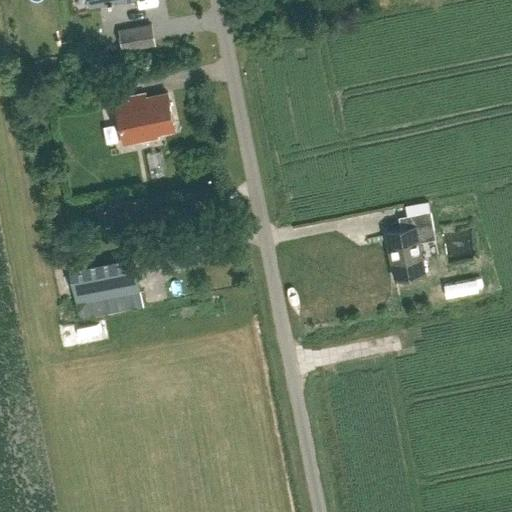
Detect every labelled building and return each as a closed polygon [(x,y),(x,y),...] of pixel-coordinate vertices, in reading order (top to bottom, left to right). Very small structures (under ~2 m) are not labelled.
[(124,49),(157,44),(153,23),(121,29),(124,49)] [(148,96),(147,92),(116,98),(126,143),(159,136),(158,131),(175,128),(167,92),(148,96)] [(91,98),(92,110),(111,108),(110,97),(91,98)] [(128,224),(151,220),(146,196),(124,200),(128,224)] [(394,229),(386,231),(395,278),(426,272),(419,241),(436,238),(430,210),(429,202),(399,208),(400,215),(403,227),(394,229)] [(141,291),(134,258),(71,271),(78,304),(141,291)]
